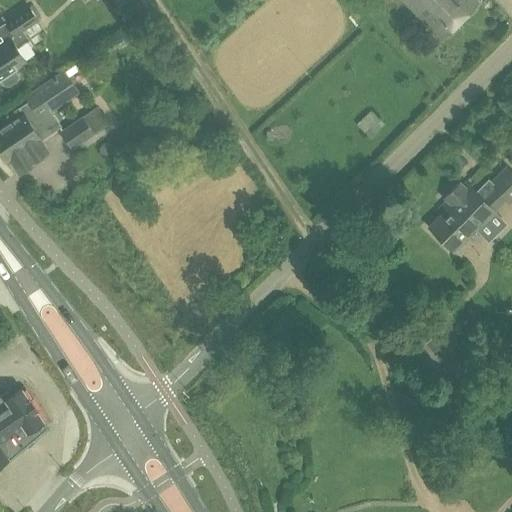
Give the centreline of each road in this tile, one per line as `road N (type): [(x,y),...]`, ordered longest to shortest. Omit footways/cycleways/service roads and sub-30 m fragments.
road 1 (unclassified): [(139,418),(511,47)]
road 2 (primary): [(139,418),(0,228)]
road 3 (primary): [(0,265),(116,444)]
